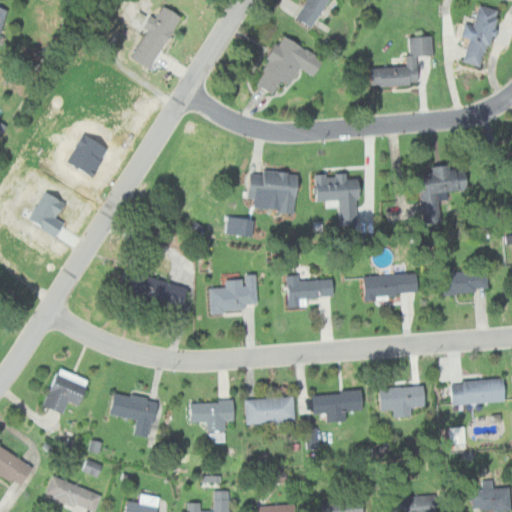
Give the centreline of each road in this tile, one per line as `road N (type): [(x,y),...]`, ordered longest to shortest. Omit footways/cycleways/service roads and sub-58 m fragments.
road 1 (residential): [(47,312),(104,346),(164,361),(511,336)]
road 2 (residential): [(0,384),(239,0)]
road 3 (residential): [(188,85),(237,125),(274,136),(447,121),(479,115),(511,95)]
